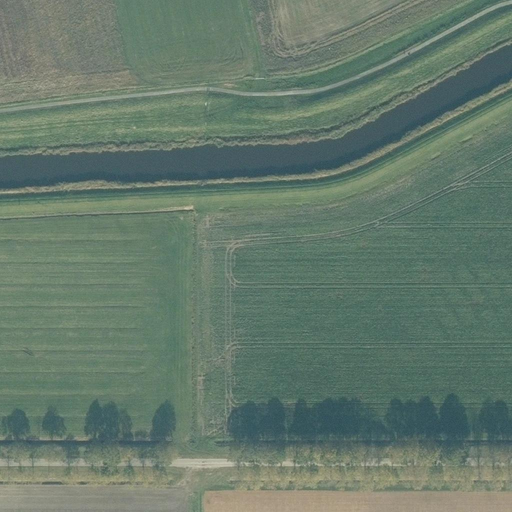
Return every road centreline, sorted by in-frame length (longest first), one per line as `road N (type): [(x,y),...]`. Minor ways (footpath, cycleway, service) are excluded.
road 1 (track): [(511,96),(344,181),(0,202)]
road 2 (unclassified): [(0,463),(511,462)]
